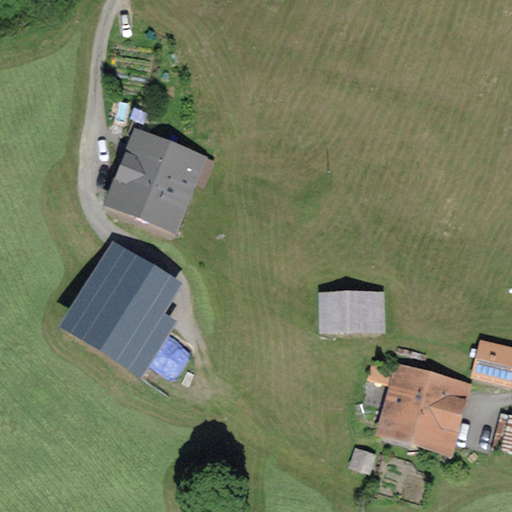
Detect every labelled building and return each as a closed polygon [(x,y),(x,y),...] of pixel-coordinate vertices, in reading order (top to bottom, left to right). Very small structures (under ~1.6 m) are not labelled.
[(141,136),(116,196),(175,220),(199,160),(141,136)] [(148,310),(163,287),(113,256),(72,322),(128,357),(155,314),(148,310)] [(328,324),(371,323),(370,293),(327,294),(328,324)] [(511,376),(511,349),(487,343),(481,369),(511,376)] [(386,426),(449,444),(465,386),(402,368),(386,426)] [(383,453),(363,446),(357,462),(377,469),(383,453)]
